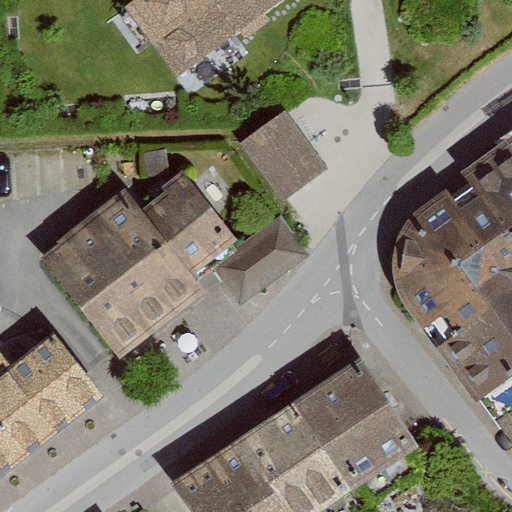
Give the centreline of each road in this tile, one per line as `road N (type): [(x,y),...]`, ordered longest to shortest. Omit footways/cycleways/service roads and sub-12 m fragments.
road 1 (residential): [(345,282),(38,511)]
road 2 (residential): [(511,498),(398,374),(345,282)]
road 3 (residential): [(511,101),(361,217),(345,282)]
road 4 (unknown): [(0,271),(98,399),(122,452)]
